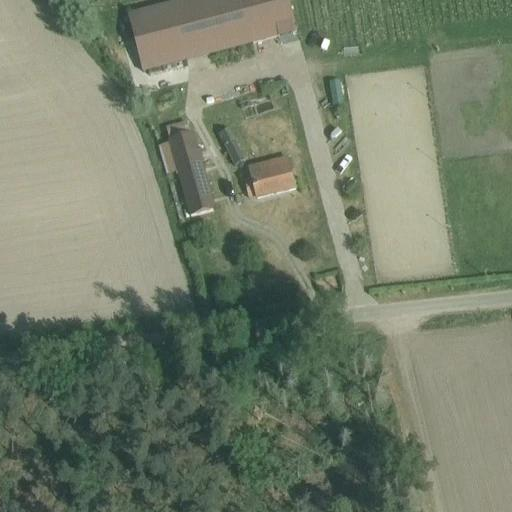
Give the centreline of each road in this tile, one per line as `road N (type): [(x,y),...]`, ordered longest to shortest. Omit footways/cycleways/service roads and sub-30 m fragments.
road 1 (track): [(295,324),(0,362)]
road 2 (unclassified): [(511,302),(295,324)]
